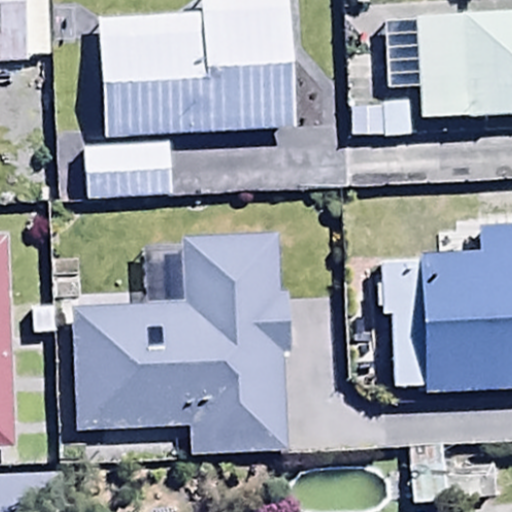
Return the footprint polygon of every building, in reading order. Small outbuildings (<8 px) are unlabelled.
[(0,0),(0,28),(41,27),(40,0),(0,0)] [(414,98),(415,126),(511,121),(511,19),(381,25),(384,100),(414,98)] [(78,111),(82,163),(171,157),(168,105),(78,111)] [(390,323),(392,394),(511,391),(511,234),(474,236),(475,264),(380,267),(381,288),(372,288),(373,316),(380,316),(381,324),(390,323)] [(283,461),(280,358),(287,358),(279,241),(178,244),(179,308),(66,311),(70,440),(189,437),(190,464),(283,461)] [(42,511),(40,479),(0,482),(0,511),(42,511)]
